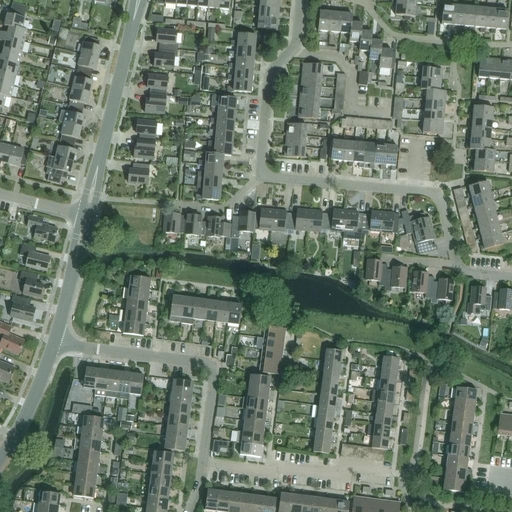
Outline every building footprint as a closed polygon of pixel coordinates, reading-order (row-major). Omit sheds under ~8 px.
[(197,0),(197,7),(207,8),(208,0),(197,0)] [(208,0),(207,8),(218,9),(218,0),(208,0)] [(218,0),(218,9),(229,10),(229,0),(218,0)] [(279,0),(259,0),(259,7),(279,9),(279,0)] [(27,6),(21,5),(15,4),(14,10),(25,13),(27,6)] [(396,4),(396,5),(395,16),(404,16),(404,20),(410,21),(410,17),(414,17),(415,6),(396,4)] [(452,26),(454,6),(443,5),(441,25),(448,25),(448,30),(452,31),(452,26)] [(452,26),(459,26),(459,31),(463,31),(463,27),(464,7),(454,6),(452,26)] [(279,9),(259,7),(258,18),(278,20),(279,9)] [(463,27),(470,27),(469,32),(473,32),(474,28),(473,28),(475,8),(464,7),(463,27)] [(330,13),(330,12),(323,12),(324,9),(320,8),(317,31),(328,32),(330,13)] [(473,28),(474,28),(480,28),(480,33),(484,33),(484,29),(486,9),(475,8),(473,28)] [(330,13),(328,32),(339,33),(341,14),(341,13),(334,13),(334,10),(330,9),(330,12),(330,13)] [(484,29),(491,29),(491,34),(494,34),(495,30),(496,10),(486,9),(484,29)] [(7,14),(4,26),(27,31),(27,30),(22,29),(25,18),(24,18),(25,13),(14,10),(12,15),(7,14)] [(341,14),(339,33),(349,34),(350,34),(351,19),(352,19),(352,15),(345,14),(345,11),(341,10),(341,13),(341,14)] [(495,30),(502,30),(501,35),(505,35),(507,11),(496,10),(495,30)] [(278,20),(258,18),(257,29),(277,31),(278,20)] [(350,34),(349,34),(349,42),(359,43),(360,43),(361,28),(362,23),(355,23),(355,20),(352,19),(351,19),(350,34)] [(4,26),(9,27),(7,33),(0,31),(0,36),(24,42),(27,31),(4,26)] [(360,43),(359,43),(359,51),(369,52),(370,52),(371,37),(372,33),(364,32),(365,29),(361,28),(360,43)] [(214,30),(207,29),(206,41),(213,42),(214,30)] [(159,49),(175,50),(175,45),(177,31),(157,30),(156,43),(159,43),(159,49)] [(230,42),(230,45),(230,46),(237,47),(237,46),(254,47),(255,36),(238,34),(237,42),(230,42)] [(24,42),(0,36),(0,40),(5,42),(3,49),(21,53),(24,42)] [(54,46),(56,39),(49,37),(48,44),(54,46)] [(80,55),(98,59),(101,47),(95,46),(97,40),(85,37),(84,43),(83,43),(80,55)] [(370,52),(369,52),(368,60),(379,61),(381,46),(382,42),(374,41),(375,38),(371,37),(370,52)] [(236,57),(253,59),(254,47),(237,46),(237,47),(237,53),(230,53),(229,57),(229,58),(236,58),(236,57)] [(379,61),(378,69),(390,70),(392,50),(384,50),(385,47),(381,46),(379,61)] [(21,53),(3,49),(2,56),(0,55),(0,59),(19,64),(21,53)] [(174,56),(175,50),(159,49),(158,55),(154,54),(153,68),(173,69),(174,56)] [(98,59),(80,55),(77,66),(78,66),(77,72),(88,75),(90,69),(95,70),(98,59)] [(252,70),(253,59),(236,57),(236,58),(235,65),(229,64),(228,68),(228,69),(235,70),(235,69),(252,70)] [(489,79),(490,59),(479,58),(478,78),(489,79)] [(19,64),(0,59),(0,71),(16,75),(19,64)] [(490,59),(489,79),(499,80),(501,60),(490,59)] [(501,60),(499,80),(510,81),(511,61),(501,60)] [(302,64),(301,75),(321,77),(322,66),(302,64)] [(421,79),(441,81),(442,70),(422,68),(421,79)] [(227,80),(234,81),(234,80),(251,81),(252,70),(235,69),(235,70),(235,76),(228,76),(227,79),(227,80)] [(16,75),(0,71),(0,83),(13,86),(16,75)] [(88,75),(77,72),(75,78),(74,77),(72,89),(89,93),(92,82),(87,81),(88,75)] [(359,72),(358,85),(366,86),(367,85),(367,82),(368,73),(361,72),(359,72)] [(166,96),(166,90),(168,77),(148,75),(147,88),(150,89),(150,94),(166,96)] [(321,77),(301,75),(300,86),(320,88),(321,77)] [(441,81),(421,79),(420,90),(426,91),(426,90),(440,91),(441,81)] [(234,80),(234,81),(233,88),(227,87),(226,92),(234,93),(234,92),(250,93),(251,81),(234,80)] [(13,86),(0,83),(0,94),(10,97),(13,86)] [(320,88),(300,86),(299,96),(319,98),(320,88)] [(89,93),(72,89),(69,101),(70,101),(68,106),(80,109),(81,104),(87,105),(89,93)] [(426,90),(426,91),(425,101),(445,103),(446,92),(440,91),(426,90)] [(6,97),(10,98),(10,97),(0,94),(0,113),(1,113),(2,108),(3,108),(6,97)] [(166,96),(150,94),(149,100),(145,100),(144,113),(164,115),(165,102),(166,96)] [(211,107),(218,108),(218,109),(235,111),(236,99),(220,97),(212,96),(212,101),(211,107)] [(319,98),(299,96),(299,107),(318,109),(319,98)] [(445,103),(425,101),(424,112),(444,113),(445,103)] [(58,122),(63,123),(81,128),(84,116),(78,115),(80,109),(68,106),(67,112),(61,111),(58,122)] [(472,117),(492,119),(493,108),(473,106),(472,114),(469,114),(469,117),(472,118),(472,117)] [(217,120),(234,122),(235,111),(218,109),(218,108),(211,107),(211,112),(218,113),(217,119),(217,120)] [(318,109),(299,107),(298,118),(317,120),(318,109)] [(444,113),(424,112),(423,122),(443,124),(444,113)] [(472,117),(472,118),(471,125),(468,125),(468,128),(471,128),(491,130),(492,119),(472,117)] [(233,133),(234,122),(217,120),(217,119),(210,119),(210,120),(209,124),(217,124),(216,131),(216,132),(233,133)] [(139,140),(155,141),(155,136),(157,122),(137,120),(136,134),(139,134),(139,140)] [(443,124),(423,122),(422,133),(442,135),(443,124)] [(81,128),(63,123),(60,135),(61,135),(60,141),(71,144),(73,138),(78,139),(81,128)] [(286,135),(306,137),(307,126),(287,124),(286,135)] [(471,128),(470,135),(467,135),(467,139),(470,139),(490,141),(491,130),(471,128)] [(215,143),(232,145),(233,133),(216,132),(216,131),(209,130),(208,135),(216,136),(215,142),(215,143)] [(285,146),(305,147),(306,137),(286,135),(285,146)] [(470,139),(469,146),(466,146),(466,150),(475,151),(475,150),(489,151),(490,141),(470,139)] [(154,147),(155,141),(139,140),(138,146),(134,145),(133,158),(153,160),(154,147)] [(384,165),(384,166),(391,166),(391,171),(395,171),(397,147),(390,146),(391,140),(387,140),(386,146),(384,165)] [(58,146),(55,158),(73,162),(76,151),(70,149),(71,144),(60,141),(58,147),(58,146)] [(342,162),(343,142),(332,141),(330,161),(338,161),(337,166),(341,166),(342,162)] [(232,145),(215,143),(215,142),(208,142),(207,146),(214,147),(214,154),(214,155),(223,155),(223,156),(231,156),(231,152),(232,145)] [(354,143),(343,142),(342,162),(348,162),(348,167),(352,167),(352,163),(354,143)] [(363,164),(365,144),(354,143),(352,163),(359,163),(359,168),(363,168),(363,164)] [(7,165),(12,147),(1,144),(0,147),(0,165),(1,163),(7,165)] [(375,145),(365,144),(363,164),(370,164),(369,169),(373,169),(374,165),(373,165),(375,145)] [(373,165),(374,165),(380,165),(380,170),(384,170),(384,166),(384,165),(386,146),(375,145),(373,165)] [(304,158),(305,147),(285,146),(284,157),(304,158)] [(23,150),(12,147),(7,165),(19,168),(20,162),(26,164),(29,152),(23,150)] [(475,150),(475,151),(474,157),(471,157),(471,161),(474,161),(494,162),(495,151),(489,151),(475,150)] [(214,155),(214,154),(206,154),(205,162),(198,161),(198,166),(205,166),(205,165),(222,167),(223,156),(223,155),(214,155)] [(59,185),(61,178),(63,178),(64,173),(70,174),(73,162),(55,158),(48,156),(48,157),(49,157),(46,167),(46,168),(47,168),(46,174),(48,175),(47,182),(47,181),(59,184),(59,185)] [(474,161),(473,168),(470,167),(470,171),(493,173),(494,162),(474,161)] [(147,185),(149,166),(133,164),(132,170),(129,170),(127,183),(147,185)] [(197,172),(197,177),(204,178),(204,177),(221,178),(222,167),(205,165),(205,166),(204,173),(197,172)] [(196,187),(196,188),(203,189),(203,188),(220,189),(221,178),(204,177),(204,178),(197,177),(196,187)] [(468,199),(471,198),(490,193),(487,182),(468,187),(470,194),(467,195),(468,199)] [(203,188),(203,189),(202,196),(195,195),(195,200),(203,200),(219,201),(220,189),(203,188)] [(470,209),(473,208),(493,203),(490,193),(471,198),(472,204),(469,205),(470,209)] [(473,219),(476,219),(476,218),(495,213),(493,203),(473,208),(475,215),(472,216),(473,219)] [(255,214),(253,230),(272,232),(273,210),(260,209),(260,214),(255,214)] [(273,210),(272,232),(284,233),(284,230),(290,230),(291,214),(286,213),(286,212),(273,210)] [(291,214),(290,230),(308,232),(309,211),(297,210),(297,214),(291,214)] [(327,214),(326,231),(331,231),(332,231),(344,233),(345,211),(333,210),(333,215),(327,214)] [(309,211),(308,232),(320,233),(320,230),(326,231),(327,214),(322,214),(322,212),(309,211)] [(345,211),(344,233),(356,234),(356,230),(362,231),(363,215),(357,214),(358,212),(345,211)] [(407,211),(401,213),(406,235),(412,234),(432,229),(429,218),(425,219),(424,213),(408,217),(407,211)] [(238,239),(239,232),(253,233),(253,230),(255,214),(241,212),(240,217),(233,217),(231,239),(238,239)] [(369,231),(380,232),(382,213),(371,212),(371,215),(365,215),(364,231),(369,231)] [(382,213),(380,232),(392,233),(397,234),(399,214),(393,214),(382,213)] [(475,230),(479,229),(498,224),(495,213),(476,218),(476,219),(478,225),(474,226),(475,230)] [(185,234),(187,217),(179,216),(179,215),(165,214),(163,233),(178,235),(178,234),(185,234)] [(187,217),(185,234),(185,235),(199,237),(199,236),(207,236),(208,223),(201,222),(201,217),(187,216),(187,217)] [(42,243),(45,241),(53,243),(57,229),(41,226),(42,220),(29,217),(27,227),(36,229),(34,239),(40,240),(42,243)] [(208,218),(208,223),(207,236),(207,237),(221,239),(221,237),(229,238),(230,225),(222,224),(223,219),(208,218)] [(478,240),(481,239),(500,234),(498,224),(479,229),(480,236),(477,236),(478,240)] [(432,229),(412,234),(418,255),(428,253),(426,247),(432,246),(431,240),(434,240),(432,229)] [(481,239),(483,246),(480,247),(481,251),(503,245),(500,234),(481,239)] [(47,272),(50,258),(35,254),(36,248),(22,245),(19,256),(28,258),(25,267),(47,272)] [(381,262),(367,261),(367,260),(365,281),(366,281),(379,282),(378,286),(384,287),(384,292),(386,265),(386,268),(381,267),(381,262)] [(392,273),(386,272),(387,265),(386,265),(384,292),(391,292),(391,288),(404,289),(405,289),(406,269),(393,268),(393,267),(392,267),(392,273)] [(40,299),(43,286),(36,284),(38,275),(21,271),(19,282),(25,283),(22,294),(40,299)] [(431,304),(433,277),(433,280),(427,279),(428,274),(427,274),(414,273),(414,272),(413,272),(411,293),(412,293),(425,294),(425,299),(431,299),(430,304),(431,304)] [(130,277),(128,289),(149,291),(151,280),(130,277)] [(433,277),(431,304),(437,304),(437,300),(451,301),(451,302),(453,281),(452,281),(439,280),(438,285),(433,285),(433,277)] [(472,287),(470,304),(468,304),(467,314),(479,315),(479,311),(490,312),(491,297),(485,297),(485,289),(472,287)] [(149,291),(128,289),(127,300),(147,303),(149,291)] [(511,311),(511,300),(511,291),(500,290),(499,294),(494,293),(492,309),(498,310),(511,311)] [(30,322),(33,309),(29,308),(31,300),(13,296),(11,304),(13,304),(10,317),(30,322)] [(169,322),(181,324),(184,298),(172,297),(170,317),(169,322)] [(193,320),(196,300),(184,298),(181,324),(192,325),(193,320)] [(147,303),(127,300),(126,311),(146,314),(147,303)] [(196,300),(193,320),(204,321),(207,301),(196,300)] [(207,301),(204,321),(215,323),(218,302),(207,301)] [(218,302),(215,323),(227,324),(229,304),(218,302)] [(229,304),(227,324),(239,325),(241,305),(229,304)] [(146,314),(126,311),(119,311),(118,322),(124,323),(144,325),(146,314)] [(0,348),(18,356),(24,341),(8,335),(11,328),(0,323),(0,336),(3,338),(0,344),(0,348)] [(123,334),(143,337),(144,329),(150,330),(150,326),(144,325),(124,323),(123,334)] [(266,327),(264,338),(284,341),(286,329),(266,327)] [(284,341),(264,338),(262,350),(282,353),(284,341)] [(282,353),(262,350),(261,361),(281,364),(282,353)] [(342,352),(326,350),(325,362),(340,364),(342,352)] [(0,380),(6,383),(13,368),(0,362),(0,354),(0,380)] [(227,355),(225,363),(234,364),(235,356),(230,355),(227,355)] [(399,360),(383,357),(382,369),(397,371),(399,360)] [(259,373),(277,375),(279,376),(281,364),(261,361),(259,373)] [(340,364),(325,362),(323,373),(339,375),(340,364)] [(83,388),(95,390),(97,370),(86,368),(83,388)] [(397,371),(382,369),(380,381),(396,383),(397,371)] [(94,396),(105,398),(109,371),(97,370),(95,390),(94,396)] [(117,393),(120,373),(109,371),(105,398),(117,399),(118,393),(117,393)] [(117,393),(118,393),(129,394),(131,374),(120,373),(117,393)] [(339,375),(323,373),(322,384),(337,386),(339,375)] [(131,374),(129,394),(141,396),(143,376),(131,374)] [(248,387),(269,390),(270,378),(250,376),(248,387)] [(193,383),(173,381),(171,392),(191,395),(193,383)] [(396,383),(380,381),(379,392),(394,394),(396,383)] [(337,386),(322,384),(320,396),(336,398),(337,386)] [(247,399),(267,401),(269,390),(248,387),(247,399)] [(477,391),(456,388),(455,400),(475,403),(477,391)] [(372,391),(371,402),(377,403),(393,405),(394,394),(379,392),(372,391)] [(191,395),(171,392),(170,404),(190,406),(191,395)] [(336,398),(320,396),(319,407),(334,409),(336,398)] [(245,410),(266,413),(267,401),(247,399),(243,398),(242,409),(245,410)] [(475,403),(455,400),(453,411),(474,414),(475,403)] [(393,405),(377,403),(376,414),(391,416),(393,405)] [(190,406),(170,404),(168,415),(188,418),(190,406)] [(72,412),(72,413),(80,414),(81,406),(73,405),(72,412)] [(334,409),(319,407),(313,406),(311,418),(317,419),(317,418),(333,420),(334,409)] [(244,421),(264,424),(266,413),(245,410),(244,421)] [(474,414),(453,411),(452,422),(472,425),(474,414)] [(391,416),(376,414),(374,426),(390,428),(391,416)] [(188,418),(168,415),(167,426),(187,429),(188,418)] [(509,436),(511,416),(500,415),(497,435),(509,436)] [(104,420),(83,417),(82,428),(82,429),(102,431),(104,420)] [(317,418),(317,419),(316,430),(331,432),(333,420),(317,418)] [(244,421),(243,432),(263,435),(264,424),(244,421)] [(472,425),(452,422),(450,434),(471,436),(472,425)] [(368,425),(367,436),(373,437),(388,439),(390,428),(374,426),(368,425)] [(187,429),(167,426),(165,438),(186,440),(187,429)] [(76,434),(81,435),(80,440),(101,443),(102,431),(82,429),(82,428),(77,428),(76,434)] [(331,432),(316,430),(314,441),(330,443),(331,432)] [(261,446),(263,435),(243,432),(238,432),(236,443),(241,444),(261,446)] [(471,436),(450,434),(449,445),(469,448),(471,436)] [(388,439),(373,437),(371,448),(374,449),(379,450),(385,451),(387,451),(388,439)] [(186,440),(165,438),(164,450),(184,452),(186,440)] [(101,443),(80,440),(75,439),(73,450),(79,451),(99,454),(101,443)] [(330,443),(314,441),(313,453),(328,455),(330,443)] [(261,446),(241,444),(240,455),(260,458),(261,446)] [(469,448),(449,445),(447,456),(468,459),(469,448)] [(213,446),(212,452),(212,453),(220,454),(221,447),(213,446)] [(132,455),(133,449),(125,447),(124,454),(132,455)] [(79,451),(77,462),(98,465),(99,454),(79,451)] [(153,452),(152,464),(172,467),(174,455),(153,452)] [(468,459),(447,456),(446,468),(466,470),(468,459)] [(98,465),(77,462),(76,474),(96,476),(98,465)] [(172,467),(152,464),(150,475),(171,478),(172,467)] [(466,474),(471,475),(472,471),(466,470),(446,468),(444,479),(465,482),(466,474)] [(96,476),(76,474),(74,485),(95,488),(96,476)] [(171,478),(150,475),(149,487),(169,489),(171,478)] [(465,482),(444,479),(443,490),(463,493),(465,482)] [(95,488),(74,485),(73,496),(93,499),(95,488)] [(169,489),(149,487),(148,498),(168,501),(169,489)] [(215,511),(216,511),(219,492),(207,490),(205,511),(215,511)] [(38,504),(58,507),(60,495),(40,492),(38,504)] [(219,492),(216,511),(227,511),(230,493),(219,492)] [(230,493),(227,511),(239,511),(242,495),(230,493)] [(107,505),(113,506),(114,506),(115,494),(108,494),(107,504),(106,505),(107,505)] [(289,511),(292,495),(280,494),(278,511),(289,511)] [(242,495),(239,511),(250,511),(253,496),(242,495)] [(292,495),(289,511),(301,511),(303,497),(292,495)] [(253,496),(250,511),(262,511),(264,498),(253,496)] [(303,497),(301,511),(312,511),(315,498),(303,497)] [(363,511),(365,499),(353,497),(351,511),(363,511)] [(168,501),(148,498),(146,509),(166,511),(168,501)] [(264,498),(262,511),(274,511),(276,499),(264,498)] [(315,498),(312,511),(324,511),(326,500),(315,498)] [(374,511),(376,500),(365,499),(363,511),(374,511)] [(324,511),(335,511),(337,501),(326,500),(324,511)] [(386,511),(388,502),(376,500),(374,511),(386,511)] [(347,511),(349,503),(337,501),(335,511),(347,511)] [(386,511),(398,511),(400,503),(388,502),(386,511)]
